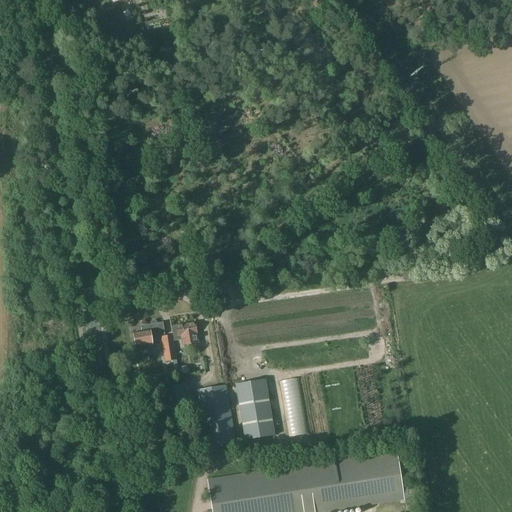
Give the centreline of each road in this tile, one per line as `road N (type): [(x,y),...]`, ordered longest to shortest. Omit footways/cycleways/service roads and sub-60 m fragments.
road 1 (secondary): [(122,511),(41,0)]
road 2 (track): [(200,302),(460,270),(511,237)]
road 3 (track): [(200,302),(212,376),(191,381),(203,458),(197,511)]
